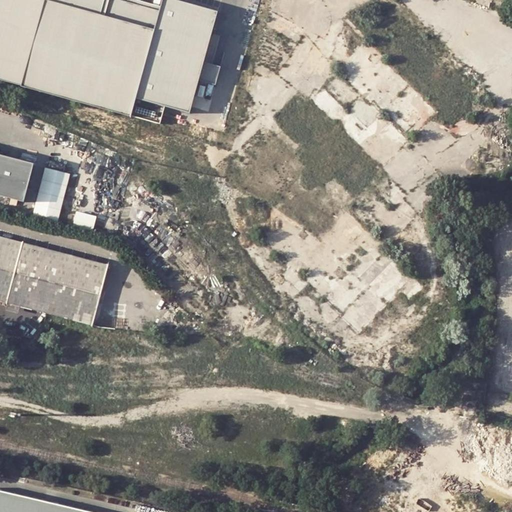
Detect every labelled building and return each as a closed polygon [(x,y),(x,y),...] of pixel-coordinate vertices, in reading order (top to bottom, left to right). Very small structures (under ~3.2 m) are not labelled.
[(0,0),(0,79),(26,87),(161,125),(163,115),(165,107),(190,113),(199,80),(204,63),(218,11),(175,0),(163,0),(159,10),(121,0),(0,0)] [(221,68),(204,63),(199,80),(216,84),(221,68)] [(36,159),(0,149),(0,194),(25,201),(36,159)] [(72,174),(45,167),(32,216),(58,223),(72,174)] [(97,215),(77,210),(73,227),(94,232),(97,215)] [(0,235),(0,301),(92,327),(97,310),(104,312),(107,300),(100,298),(108,265),(0,235)] [(0,511),(91,511),(0,491),(0,511)]
